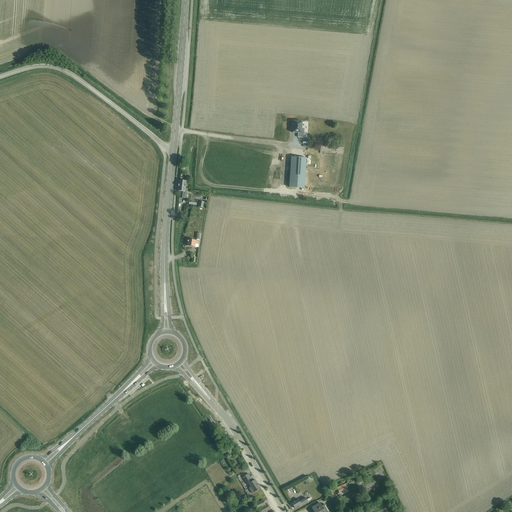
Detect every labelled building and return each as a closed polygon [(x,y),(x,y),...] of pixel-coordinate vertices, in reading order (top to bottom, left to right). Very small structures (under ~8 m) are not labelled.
[(292,132),(292,133),(293,133),(296,133),(298,133),(298,136),(298,137),(302,138),(303,138),(304,135),(304,129),(302,128),(302,125),(302,122),(294,121),(293,121),(293,122),(293,124),(293,126),(293,127),(293,128),(293,130),(292,132)] [(304,188),(306,158),(291,157),(289,188),(304,188)] [(186,199),(187,195),(187,190),(185,190),(186,181),(179,180),(178,191),(183,191),(182,198),(186,199)] [(248,474),(243,477),(247,485),(248,484),(250,487),(249,488),(252,494),(260,489),(255,480),(253,482),(248,474)] [(346,484),(337,488),(339,492),(348,488),(346,484)] [(298,500),(292,504),(295,509),(298,507),(299,508),(308,503),(308,502),(307,500),(306,499),(300,502),(298,500)] [(263,500),(256,504),(260,511),(267,511),(271,510),(268,505),(266,505),(263,500)]
